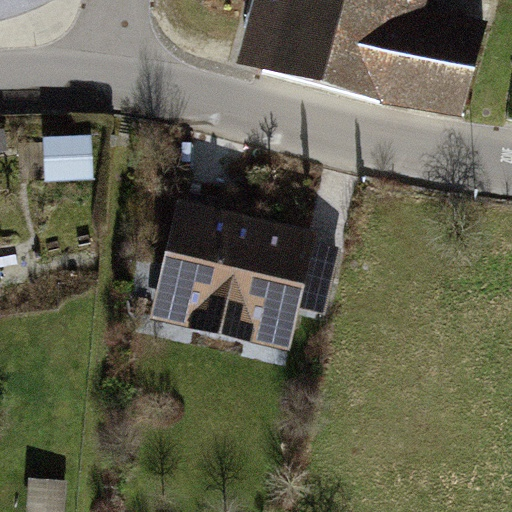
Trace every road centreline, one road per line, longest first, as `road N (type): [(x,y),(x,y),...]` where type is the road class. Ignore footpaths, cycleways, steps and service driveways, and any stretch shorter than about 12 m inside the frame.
road 1 (residential): [(511,155),(127,81)]
road 2 (residential): [(127,81),(0,75)]
